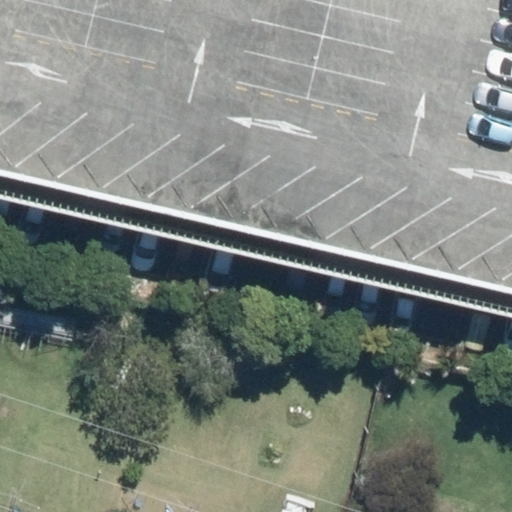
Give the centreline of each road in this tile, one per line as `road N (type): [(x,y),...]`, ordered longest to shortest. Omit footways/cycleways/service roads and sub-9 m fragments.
road 1 (unknown): [(177,142),(387,194)]
road 2 (unknown): [(421,0),(387,194)]
road 3 (unknown): [(0,98),(177,142)]
road 4 (unknown): [(210,0),(177,142)]
road 5 (unknown): [(387,194),(511,225)]
